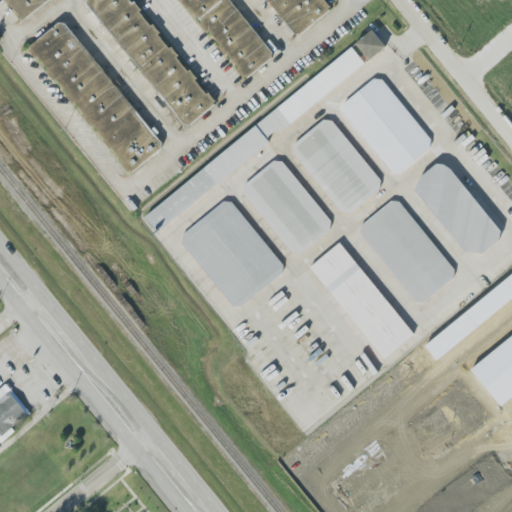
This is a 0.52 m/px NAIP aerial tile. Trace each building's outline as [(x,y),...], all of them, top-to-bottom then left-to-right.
[(3,0),(20,19),(43,0),(3,0)] [(83,0),(82,1),(183,126),(213,102),(128,0),(83,0)] [(176,0),(242,80),(273,55),(227,0),(176,0)] [(265,0),(295,36),(329,8),(322,0),(265,0)] [(26,48),(128,174),(161,147),(59,21),(26,48)] [(356,45),(373,30),(387,47),(371,61),(356,45)] [(146,216),(353,48),(365,62),(158,231),(146,216)] [(431,148),(400,173),(393,172),(343,113),(343,105),(374,79),(382,80),(431,140),(431,148)] [(380,188),(350,212),(343,212),(295,152),(295,144),(323,121),(333,122),(381,179),(380,188)] [(303,252),(300,255),(293,254),(244,194),(245,186),(274,162),(277,161),(280,162),(283,162),(331,221),(330,230),(303,252)] [(484,253),(468,253),(417,190),(421,177),(437,164),(445,165),(501,231),(499,242),(484,253)] [(423,303),(416,303),(359,233),(359,227),(391,201),(400,203),(454,270),(453,280),(423,303)] [(243,307),(234,307),(186,247),(184,236),(227,204),(235,203),(287,266),(286,274),(284,276),(243,307)] [(386,360),(313,267),(343,243),(401,313),(398,316),(414,335),(386,360)] [(511,299),(438,360),(427,346),(511,276),(511,299)] [(473,370),(511,337),(511,397),(502,406),(473,370)] [(345,436),(298,475),(287,461),(414,356),(426,370),(345,436)] [(349,511),(330,488),(460,381),(490,417),(373,511),(349,511)] [(29,413),(11,428),(15,431),(1,443),(0,441),(0,389),(7,384),(29,413)] [(511,483),(477,511),(420,511),(492,453),(511,477),(511,483)]
